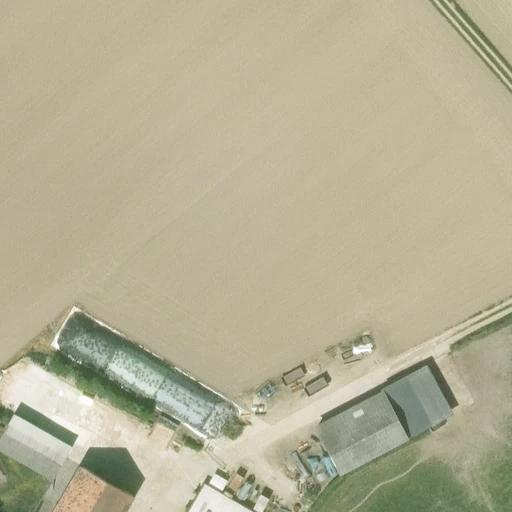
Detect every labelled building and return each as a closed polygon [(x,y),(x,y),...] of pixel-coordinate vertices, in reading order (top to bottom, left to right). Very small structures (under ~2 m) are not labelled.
[(369,323),(397,313),(390,295),(363,305),(369,323)] [(448,416),(425,373),(387,394),(409,437),(448,416)] [(409,437),(387,394),(316,432),(339,475),(409,437)] [(67,448),(8,415),(0,429),(0,456),(48,483),(67,448)] [(56,511),(122,511),(131,498),(81,470),(56,511)] [(245,511),(201,487),(186,511),(245,511)]
